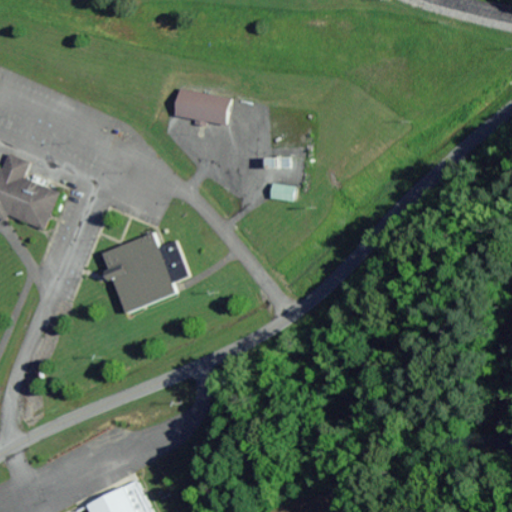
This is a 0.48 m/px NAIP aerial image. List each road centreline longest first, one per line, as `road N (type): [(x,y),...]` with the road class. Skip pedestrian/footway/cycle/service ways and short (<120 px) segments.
road 1 (residential): [(0,460),(285,320),(346,269),(511,97)]
road 2 (residential): [(5,457),(56,284),(117,151)]
